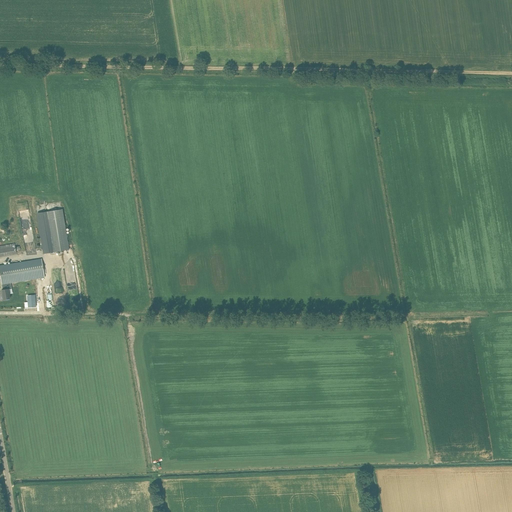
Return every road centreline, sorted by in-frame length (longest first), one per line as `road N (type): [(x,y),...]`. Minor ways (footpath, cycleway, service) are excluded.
road 1 (track): [(511,71),(0,65)]
road 2 (track): [(511,314),(42,313)]
